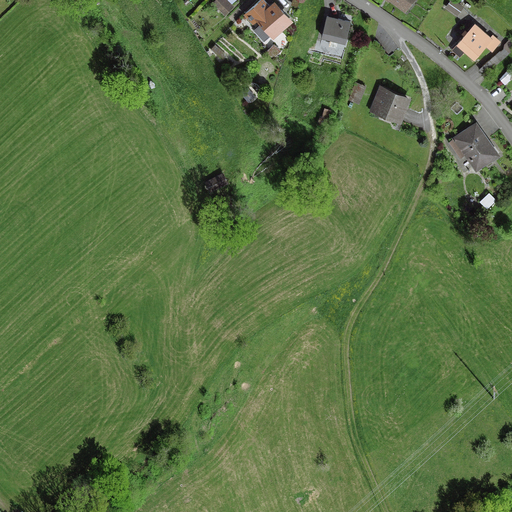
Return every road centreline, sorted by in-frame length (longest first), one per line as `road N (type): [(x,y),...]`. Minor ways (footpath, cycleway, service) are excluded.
road 1 (track): [(403,32),(425,99),(431,166),(343,339),(354,446),(384,511)]
road 2 (residential): [(353,0),(458,75),(511,136)]
